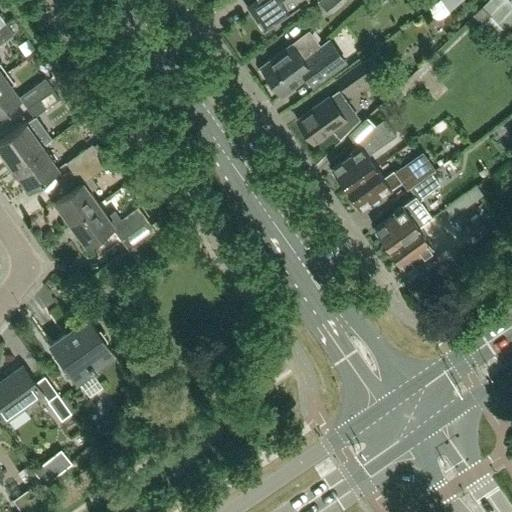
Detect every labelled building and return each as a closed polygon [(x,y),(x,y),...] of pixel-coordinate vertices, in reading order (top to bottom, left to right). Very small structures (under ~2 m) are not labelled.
[(308,0),(263,0),(264,2),(251,11),(260,24),(261,25),(262,26),(264,26),(266,26),(267,25),(268,27),(308,0)] [(326,10),(337,0),(320,0),(319,2),(326,10)] [(490,14),(511,37),(511,4),(508,0),(488,0),(482,6),(490,14)] [(482,6),(473,15),(481,23),(490,14),(482,6)] [(0,41),(14,32),(7,22),(0,26),(0,41)] [(271,81),(322,43),(311,28),(260,66),(271,81)] [(322,80),(349,61),(331,37),(322,43),(271,81),(282,96),(315,71),(322,80)] [(346,92),(372,73),(371,72),(379,66),(371,55),(363,61),(362,60),(336,79),(346,92)] [(0,109),(20,96),(10,83),(14,80),(7,71),(0,76),(0,109)] [(23,92),(30,103),(53,86),(45,76),(23,92)] [(60,96),(53,86),(30,103),(27,105),(33,115),(60,96)] [(339,138),(360,118),(339,89),(297,119),(313,142),(333,128),(339,138)] [(368,155),(383,144),(396,136),(384,119),(375,125),(367,117),(349,134),(357,146),(351,151),(352,153),(331,168),(346,188),(376,166),(368,155)] [(43,144),(27,121),(28,120),(27,119),(0,138),(0,148),(13,166),(43,144)] [(503,149),(511,145),(511,126),(497,132),(503,149)] [(66,162),(73,171),(99,152),(92,143),(66,162)] [(27,188),(60,165),(59,163),(57,164),(43,144),(13,166),(27,186),(26,187),(27,188)] [(107,164),(99,152),(73,171),(81,182),(55,201),(71,223),(98,203),(89,191),(97,185),(90,176),(107,164)] [(410,187),(431,172),(435,169),(428,159),(403,178),(410,187)] [(384,177),(376,166),(346,188),(360,208),(381,193),(382,196),(402,181),(394,170),(384,177)] [(439,184),(431,172),(426,175),(410,187),(409,187),(415,196),(417,199),(439,184)] [(450,216),(482,192),(476,184),(444,208),(450,216)] [(392,212),(394,214),(375,228),(389,248),(429,220),(431,218),(417,199),(415,196),(392,212)] [(141,204),(150,217),(156,212),(147,199),(141,204)] [(111,226),(128,250),(156,230),(151,224),(138,206),(121,218),(114,209),(107,215),(98,203),(71,223),(86,244),(111,226)] [(468,244),(488,231),(477,216),(458,230),(468,244)] [(160,218),(151,224),(156,230),(165,224),(160,218)] [(452,242),(442,228),(438,232),(429,220),(389,248),(404,269),(423,255),(425,257),(435,250),(437,252),(452,242)] [(79,381),(115,355),(100,335),(105,331),(104,330),(99,334),(88,318),(64,334),(52,343),(58,352),(54,355),(61,365),(63,366),(64,366),(66,365),(67,364),(79,381)] [(43,391),(23,363),(0,379),(0,414),(4,420),(43,391)] [(72,411),(58,391),(48,399),(62,418),(72,411)] [(195,461),(186,447),(167,459),(176,473),(195,461)] [(33,511),(48,502),(34,482),(12,498),(22,511),(33,511)]
